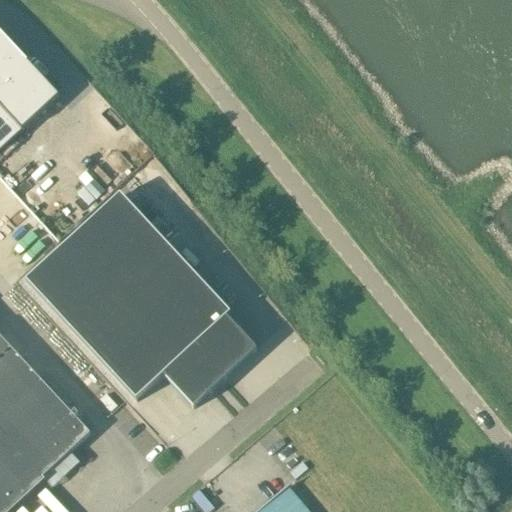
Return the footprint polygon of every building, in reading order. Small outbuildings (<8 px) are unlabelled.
[(0,35),(0,109),(23,134),(60,100),(0,35)] [(0,109),(0,154),(23,134),(0,109)] [(26,288),(139,408),(167,382),(198,416),(265,353),(121,199),(26,288)] [(0,511),(8,511),(91,436),(0,338),(0,511)] [(308,511),(289,490),(291,488),(290,488),(261,511),(308,511)]
